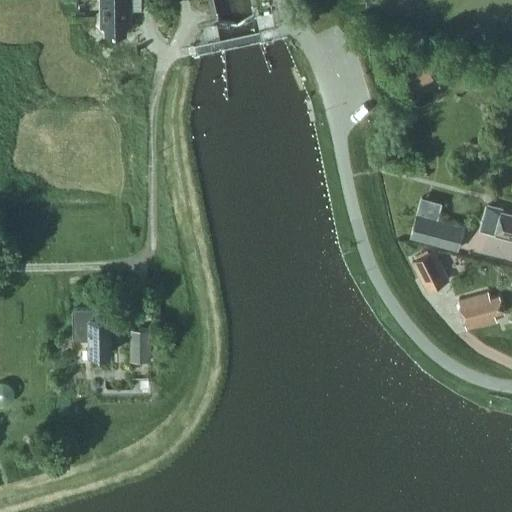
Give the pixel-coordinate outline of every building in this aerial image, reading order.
[(131,26),(131,11),(142,11),(141,0),(101,0),(102,26),(106,26),(106,33),(127,33),(127,26),(131,26)] [(434,79),(417,49),(394,62),(412,92),(434,79)] [(481,229),(511,237),(511,212),(487,206),(481,229)] [(465,225),(439,218),(417,212),(410,238),(459,250),(465,225)] [(427,290),(449,280),(435,251),(413,262),(427,290)] [(489,293),(460,302),(468,329),(497,321),(495,315),(504,312),(500,296),(491,299),(489,293)] [(106,315),(106,306),(74,306),(74,339),(91,339),(91,353),(111,353),(111,315),(106,315)] [(152,360),(151,329),(130,329),(131,361),(152,360)]
